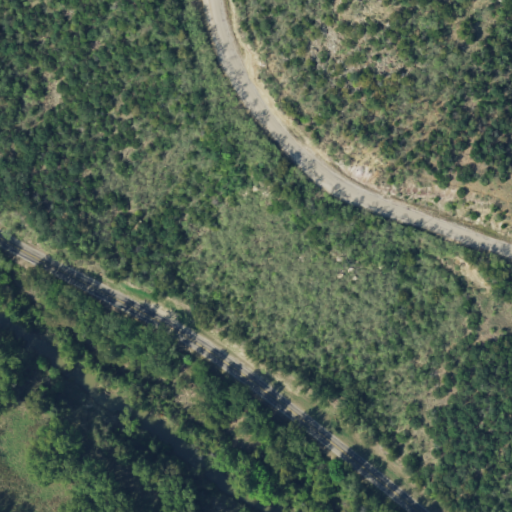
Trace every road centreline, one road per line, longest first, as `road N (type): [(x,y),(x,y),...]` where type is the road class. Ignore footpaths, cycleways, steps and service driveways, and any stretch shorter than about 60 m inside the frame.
road 1 (secondary): [(417,511),(189,337),(0,240)]
road 2 (residential): [(511,244),(402,220),(304,154),(210,0)]
